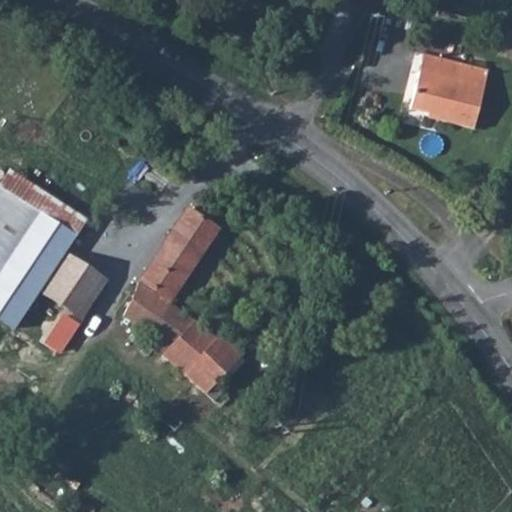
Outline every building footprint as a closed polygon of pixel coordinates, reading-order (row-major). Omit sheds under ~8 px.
[(418,57),(405,109),(436,117),(436,122),(468,131),(483,75),(418,57)] [(0,195),(0,322),(11,330),(37,289),(61,252),(72,236),(0,195)] [(185,208),(140,281),(170,301),(216,228),(185,208)] [(61,252),(37,289),(79,320),(92,299),(102,281),(61,252)] [(137,285),(121,318),(153,338),(148,346),(215,400),(223,391),(215,384),(242,354),(220,333),(216,339),(137,285)]
